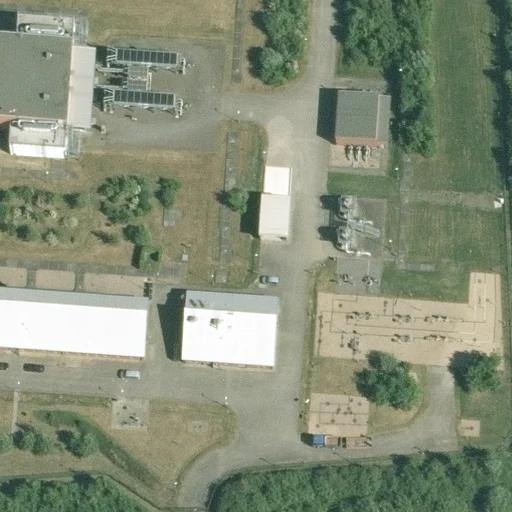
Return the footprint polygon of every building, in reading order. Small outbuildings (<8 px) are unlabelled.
[(75,30),(20,26),(18,49),(0,47),(0,131),(12,133),(11,156),(66,160),(68,136),(75,30)] [(390,102),(339,98),(336,145),(387,149),(390,102)] [(289,206),(262,204),(260,240),(287,242),(289,206)] [(147,306),(0,295),(0,351),(144,361),(147,306)] [(278,305),(188,299),(183,364),(273,370),(278,305)]
